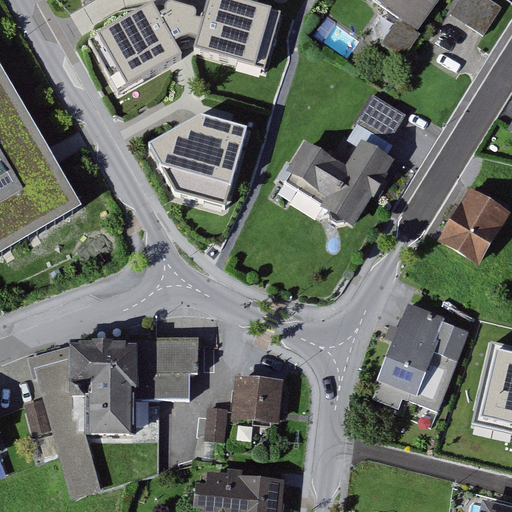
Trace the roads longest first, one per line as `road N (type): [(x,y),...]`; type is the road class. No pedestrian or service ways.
road 1 (residential): [(511,71),(345,356)]
road 2 (residential): [(173,279),(151,211),(26,0)]
road 3 (residential): [(0,351),(136,306),(173,279)]
road 4 (residential): [(173,279),(345,356)]
road 5 (residential): [(511,484),(335,442)]
